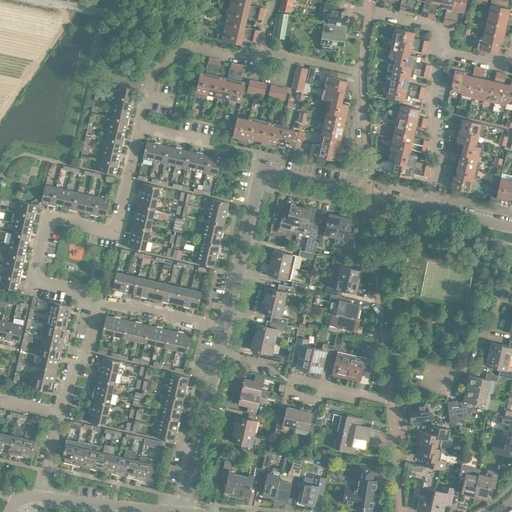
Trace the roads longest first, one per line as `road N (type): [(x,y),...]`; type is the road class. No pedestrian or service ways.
road 1 (residential): [(98,297),(35,280),(50,219),(115,233),(139,127)]
road 2 (residential): [(223,329),(262,170),(368,195)]
road 3 (residential): [(408,381),(443,390),(455,381),(502,305),(511,266)]
road 4 (residential): [(139,127),(152,72),(190,45),(255,58)]
road 5 (residential): [(180,511),(217,355)]
road 6 (residential): [(428,208),(441,52)]
road 7 (tertiary): [(169,511),(39,497)]
road 8 (residential): [(223,329),(98,297)]
road 9 (residential): [(368,195),(362,72)]
road 10 (residential): [(61,413),(98,297)]
